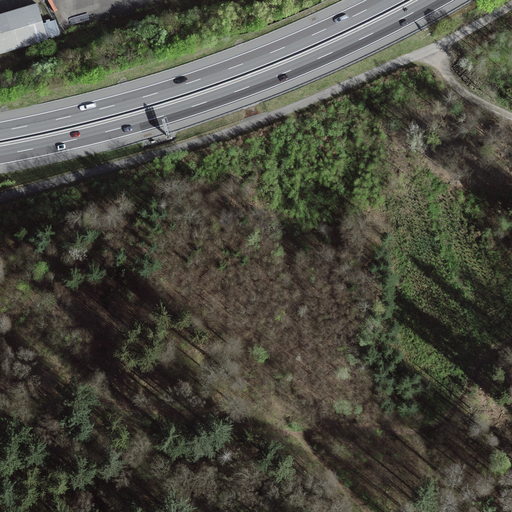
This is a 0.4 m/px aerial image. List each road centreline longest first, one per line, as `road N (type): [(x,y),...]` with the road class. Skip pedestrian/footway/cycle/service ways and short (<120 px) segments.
road 1 (track): [(0,198),(233,130),(429,49),(511,5)]
road 2 (motorway): [(0,154),(244,88),(435,0)]
road 3 (motorway): [(384,0),(236,66),(0,131)]
road 4 (track): [(367,511),(295,432),(0,387)]
road 5 (track): [(511,337),(489,348),(460,399),(427,429),(295,432)]
